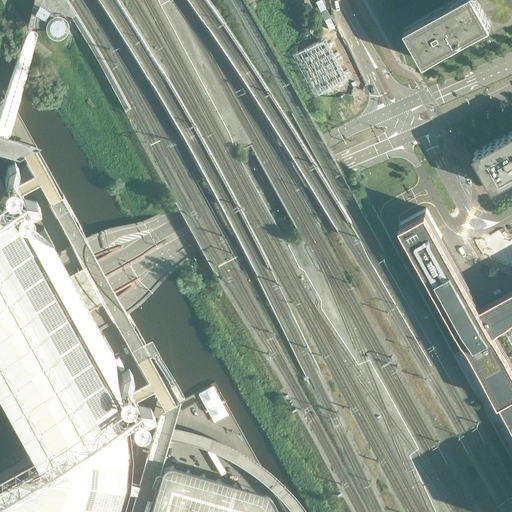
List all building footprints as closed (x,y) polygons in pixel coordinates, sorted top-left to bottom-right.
[(480,54),(511,36),(511,0),(451,0),(405,26),(424,61),(444,50),(449,60),(475,45),(480,54)] [(45,18),(49,10),(39,4),(35,11),(45,18)] [(49,22),(49,23),(49,24),(49,25),(49,26),(49,27),(49,28),(50,29),(50,30),(51,31),(53,32),(54,32),(55,33),(56,33),(57,33),(58,33),(59,33),(61,32),(62,31),(63,30),(64,29),(64,28),(65,27),(65,26),(65,25),(65,24),(65,23),(64,22),(64,21),(63,20),(62,19),(61,18),(60,17),(59,17),(58,17),(56,17),(55,17),(53,18),(52,19),(51,19),(51,20),(50,21),(49,22)] [(338,70),(321,39),(321,38),(321,37),(313,39),(308,41),(303,43),(300,49),(296,55),(316,91),(323,91),(329,91),(339,85),(344,80),(343,80),(341,76),(338,70)] [(511,176),(511,130),(474,152),(493,187),(511,176)] [(36,199),(24,196),(14,179),(15,179),(18,167),(14,160),(7,164),(4,176),(8,183),(7,184),(8,186),(8,187),(8,189),(8,190),(9,192),(10,193),(11,195),(12,196),(14,198),(16,199),(17,200),(21,207),(33,210),(40,206),(36,199)] [(126,410),(118,384),(117,382),(104,358),(114,353),(96,320),(85,300),(76,284),(60,256),(44,226),(34,231),(33,229),(32,230),(20,208),(21,207),(20,206),(18,207),(16,209),(0,189),(0,187),(1,187),(2,185),(1,184),(0,183),(0,511),(110,511),(118,497),(119,497),(119,496),(122,484),(127,469),(127,468),(128,451),(129,442),(129,437),(128,429),(124,429),(123,425),(123,422),(127,422),(126,411),(126,410)] [(498,401),(511,425),(511,287),(480,305),(427,207),(400,222),(468,346),(469,347),(498,401)] [(121,370),(118,382),(122,389),(122,390),(122,392),(122,393),(122,394),(122,396),(123,397),(124,399),(125,401),(126,402),(127,403),(128,405),(130,405),(131,406),(135,413),(147,417),(154,413),(150,406),(138,402),(129,386),(132,374),(128,366),(121,370)] [(161,469),(148,511),(280,511),(271,496),(271,495),(270,494),(269,493),(268,491),(266,490),(264,489),(263,489),(216,475),(175,463),(174,463),(173,463),(171,463),(170,463),(168,463),(166,464),(165,464),(164,465),(163,466),(162,467),(162,468),(161,469)]
